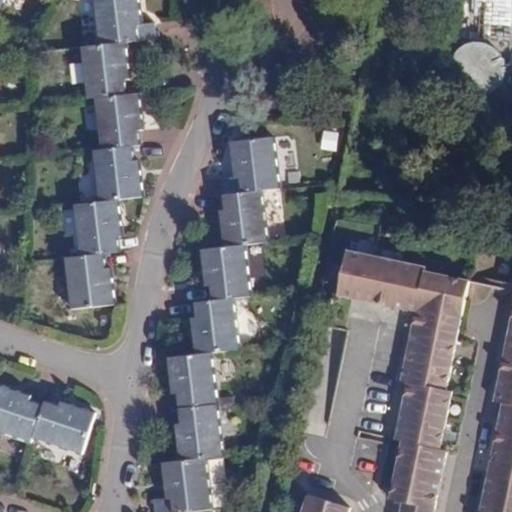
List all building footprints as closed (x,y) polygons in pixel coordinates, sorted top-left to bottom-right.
[(127,43),(156,41),(155,24),(141,25),(138,0),(96,0),(101,46),(127,43)] [(130,80),(127,43),(101,46),(84,47),(90,99),(96,99),(127,96),(125,81),(130,80)] [(479,76),(479,71),(479,66),(477,61),(475,56),(472,52),(468,49),(463,46),(458,45),(453,44),(448,45),(443,46),(438,49),(434,52),(431,56),(429,60),(427,65),(427,70),(427,76),(428,81),(431,85),(434,89),(438,92),(443,95),(448,96),(453,97),(458,97),(463,95),(467,93),(471,89),(475,85),(477,81),(479,76)] [(143,131),(139,95),(127,96),(96,99),(102,150),(133,147),(140,146),(138,131),(143,131)] [(262,192),(280,190),(274,139),(233,142),(236,179),(223,180),(224,196),(262,192)] [(102,150),(96,151),(101,203),(118,201),(142,199),(139,162),(135,162),(133,147),(102,150)] [(78,172),(83,205),(98,203),(93,169),(78,172)] [(267,243),(262,192),(224,196),(226,211),(221,212),(225,248),(245,246),(267,243)] [(104,255),(119,254),(117,239),(122,238),(118,201),(101,203),(76,206),(82,258),(104,255)] [(245,246),(225,248),(203,250),(207,287),(212,286),(213,302),(234,299),(251,298),(245,246)] [(405,446),(391,504),(404,507),(426,511),(434,511),(448,456),(442,454),(455,398),(448,396),(473,286),(429,276),(430,272),(352,254),(343,298),(421,316),(405,386),(411,387),(398,444),(405,446)] [(82,258),(68,259),(73,310),(114,306),(110,269),(106,270),(104,255),(82,258)] [(213,302),(196,303),(197,319),(193,319),(197,355),(212,354),(239,351),(234,299),(213,302)] [(493,511),(511,511),(511,352),(503,406),(511,407),(493,511)] [(197,355),(169,358),(173,395),(178,395),(179,410),(217,406),(212,354),(197,355)] [(0,431),(32,442),(34,438),(44,406),(30,402),(31,397),(0,386),(0,431)] [(59,406),(46,402),(44,406),(34,438),(82,454),(95,413),(60,402),(59,406)] [(217,406),(179,410),(181,425),(176,425),(179,462),(206,459),(222,457),(217,406)] [(179,462),(164,464),(167,498),(154,500),(154,511),(197,511),(211,511),(206,459),(179,462)] [(303,511),(348,511),(349,510),(308,498),(303,511)]
